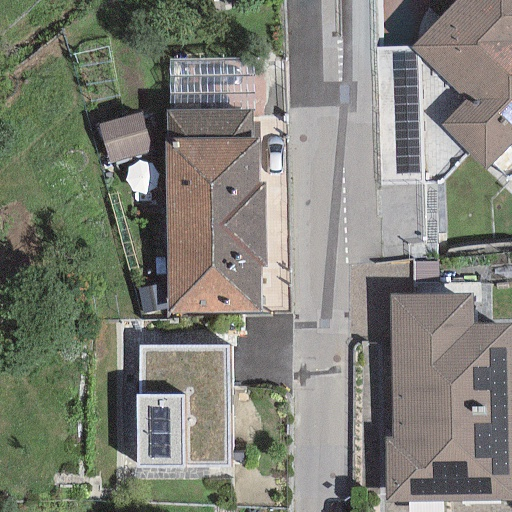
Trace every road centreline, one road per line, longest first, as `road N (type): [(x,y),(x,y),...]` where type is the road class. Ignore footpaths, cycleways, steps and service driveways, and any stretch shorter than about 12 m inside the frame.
road 1 (residential): [(317,143),(320,511)]
road 2 (residential): [(355,0),(356,131),(340,143),(317,143)]
road 3 (residential): [(313,0),(317,143)]
